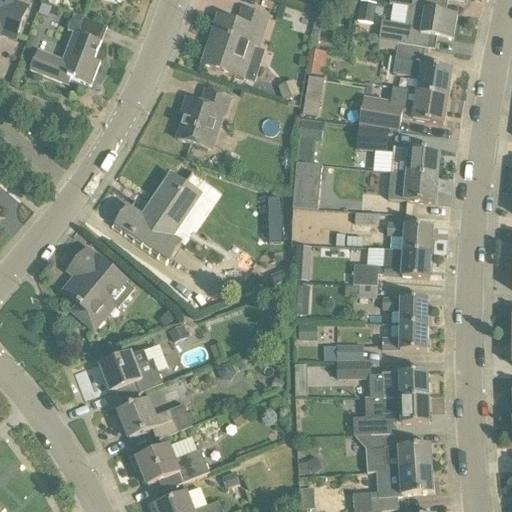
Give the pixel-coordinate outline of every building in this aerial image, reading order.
[(5,0),(0,0),(0,36),(16,42),(28,10),(12,4),(13,3),(5,0)] [(392,0),(391,7),(410,10),(410,9),(442,14),(443,2),(466,6),(466,0),(392,0)] [(43,6),(39,16),(45,19),(51,16),(54,10),(43,6)] [(459,17),(442,14),(410,9),(410,10),(407,27),(383,23),(380,43),(430,52),(432,39),(455,42),(459,17)] [(238,25),(219,18),(202,67),(239,79),(251,43),(260,47),(269,20),(243,11),(238,25)] [(359,24),(372,26),(374,13),(360,11),(359,24)] [(76,34),(78,35),(84,20),(75,17),(69,31),(76,34)] [(96,60),(102,44),(78,35),(76,34),(65,62),(40,52),(32,71),(63,83),(65,76),(92,87),(102,63),(96,60)] [(421,80),(418,95),(448,100),(453,72),(423,67),(423,68),(418,67),(421,51),(399,47),(396,63),(398,63),(396,76),(421,80)] [(328,55),(318,53),(311,52),(307,76),(324,79),(328,55)] [(284,104),(300,98),(294,83),(278,90),(284,104)] [(192,101),(179,141),(210,150),(222,111),(227,113),(225,117),(226,117),(232,99),(207,91),(203,104),(192,101)] [(448,100),(418,95),(416,109),(364,101),(359,127),(388,132),(400,134),(403,120),(414,122),(414,123),(443,128),(448,100)] [(319,120),(321,106),(306,103),(304,117),(319,120)] [(320,125),(302,123),(300,141),(317,143),(320,125)] [(386,154),(388,133),(360,130),(358,151),(386,154)] [(393,176),(408,178),(438,180),(441,153),(395,149),(394,161),(393,176)] [(294,211),(318,213),(323,169),(297,167),(294,211)] [(188,221),(199,204),(203,198),(172,177),(152,206),(154,208),(149,216),(147,215),(144,218),(130,209),(118,227),(148,247),(150,244),(172,258),(170,262),(171,262),(183,244),(183,243),(195,225),(188,221)] [(438,180),(408,178),(407,192),(391,191),(390,203),(406,204),(406,205),(436,207),(438,180)] [(282,201),(268,201),(269,248),(284,248),(282,201)] [(380,218),(357,216),(356,227),(379,229),(380,218)] [(406,240),(405,254),(432,257),(434,231),(407,229),(389,228),(388,239),(406,240)] [(297,257),(296,269),(311,269),(312,258),(312,250),(297,249),(297,257)] [(80,306),(73,314),(96,333),(107,319),(102,314),(111,303),(117,308),(123,308),(136,292),(136,293),(137,292),(89,251),(77,266),(85,273),(66,295),(80,306)] [(430,282),(432,257),(405,254),(387,253),(385,278),(403,280),(430,282)] [(354,288),(360,288),(378,289),(379,270),(355,268),(355,273),(348,272),(347,285),(354,286),(354,288)] [(270,279),(273,287),(287,282),(284,273),(270,279)] [(377,301),(378,289),(360,288),(359,300),(377,301)] [(402,313),(401,328),(429,328),(429,302),(402,302),(384,302),(384,313),(402,313)] [(167,328),(176,318),(169,311),(160,322),(167,328)] [(171,333),(176,344),(188,340),(183,328),(171,333)] [(429,328),(401,328),(401,343),(383,343),(383,353),(401,354),(428,354),(429,328)] [(317,344),(317,329),(299,329),(299,344),(317,344)] [(218,346),(211,349),(217,362),(224,359),(218,346)] [(325,362),(336,363),(336,349),(325,349),(325,362)] [(363,349),(336,349),(336,363),(362,363),(363,349)] [(164,387),(155,362),(150,364),(145,353),(147,353),(146,352),(133,357),(132,356),(102,368),(112,394),(137,384),(141,396),(164,387)] [(371,366),(339,367),(339,383),(371,382),(371,366)] [(307,377),(307,367),(295,368),(295,378),(307,377)] [(384,402),(402,401),(429,400),(428,375),(401,376),(383,377),(384,402)] [(281,393),(284,384),(275,380),(272,389),(281,393)] [(384,402),(385,418),(354,419),(355,436),(394,435),(394,427),(403,427),(430,426),(429,400),(402,401),(384,402)] [(191,430),(182,408),(153,419),(147,404),(136,408),(135,406),(131,408),(132,410),(121,414),(131,440),(154,431),(158,441),(157,442),(158,443),(191,430)] [(246,422),(239,412),(231,417),(238,427),(246,422)] [(388,476),(435,473),(433,449),(397,450),(396,438),(370,440),(371,453),(387,452),(388,476)] [(202,452),(176,462),(170,449),(139,462),(149,488),(185,474),(189,485),(211,475),(202,452)] [(299,476),(313,475),(323,469),(316,458),(306,464),(299,464),(299,476)] [(436,498),(435,473),(388,476),(380,476),(381,496),(355,497),(355,511),(400,511),(400,501),(404,500),(436,498)] [(223,480),(227,491),(240,486),(236,475),(223,480)] [(314,489),(300,491),(301,511),(315,510),(314,489)] [(157,509),(158,511),(224,511),(221,504),(209,509),(202,491),(157,509)]
